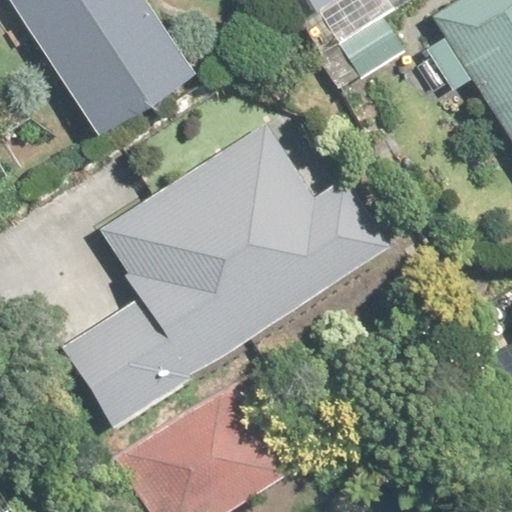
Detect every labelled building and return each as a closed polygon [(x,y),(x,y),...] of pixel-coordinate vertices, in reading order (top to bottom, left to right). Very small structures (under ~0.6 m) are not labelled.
[(0,0),(0,22),(71,144),(173,83),(124,0),(0,0)] [(345,0),(289,0),(307,26),(345,0)] [(430,100),(455,84),(511,169),(511,0),(448,0),(420,19),(435,43),(405,63),(430,100)] [(378,13),(327,45),(349,80),(400,48),(378,13)] [(44,348),(93,424),(375,242),(331,174),(296,197),(252,128),(87,234),(126,295),(44,348)] [(511,288),(499,296),(511,320),(511,288)] [(214,386),(106,459),(142,511),(226,511),(276,478),(214,386)]
